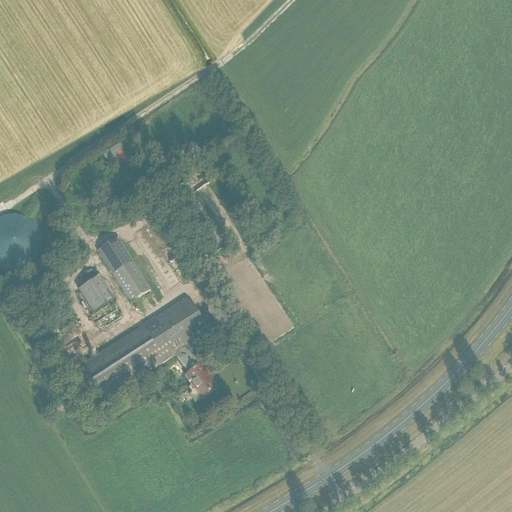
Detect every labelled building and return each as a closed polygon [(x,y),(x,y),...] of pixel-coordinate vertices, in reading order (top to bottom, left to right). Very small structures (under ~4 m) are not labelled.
[(106,159),(125,149),(122,142),(102,153),(106,159)] [(12,272),(18,271),(24,269),(30,266),(35,262),(38,257),(41,251),(42,244),(41,237),(39,231),(35,225),(31,221),(25,217),(18,215),(12,215),(5,216),(0,218),(0,268),(5,270),(12,272)] [(150,291),(117,239),(97,252),(130,304),(150,291)] [(93,314),(113,301),(99,278),(78,291),(93,314)] [(52,299),(58,295),(52,287),(46,291),(52,299)] [(199,368),(187,348),(209,334),(186,299),(79,368),(102,403),(175,356),(188,375),(185,377),(200,401),(217,390),(202,366),(199,368)]
